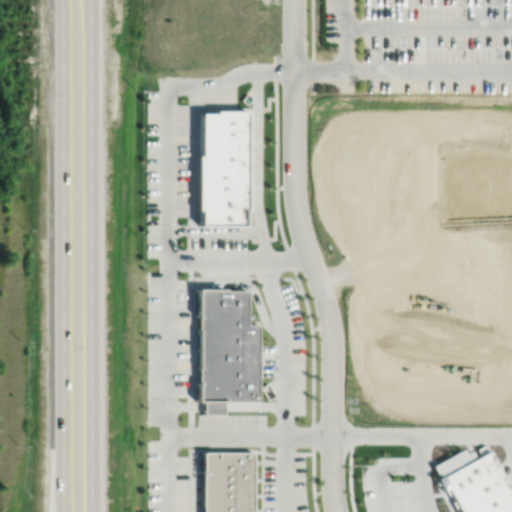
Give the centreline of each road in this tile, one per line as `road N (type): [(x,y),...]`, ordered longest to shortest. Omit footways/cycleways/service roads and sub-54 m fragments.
road 1 (residential): [(334,511),(329,320),(294,196),(292,0)]
road 2 (trunk): [(90,511),(87,0)]
road 3 (trunk): [(59,0),(62,511)]
